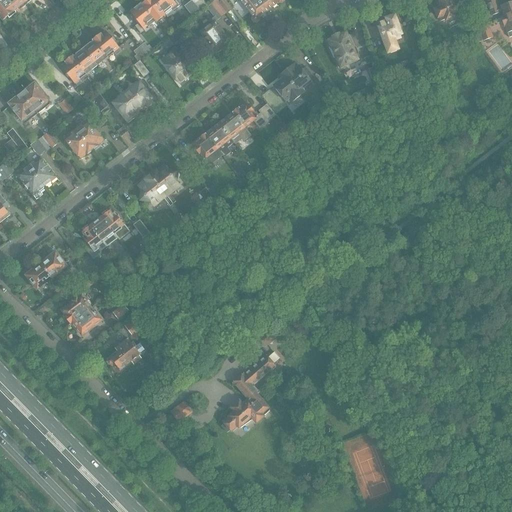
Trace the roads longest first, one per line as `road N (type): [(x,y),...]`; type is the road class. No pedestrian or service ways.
road 1 (residential): [(0,264),(292,30),(356,0)]
road 2 (residential): [(219,511),(0,289)]
road 3 (primary): [(138,511),(0,370)]
road 4 (primary): [(0,400),(109,511)]
